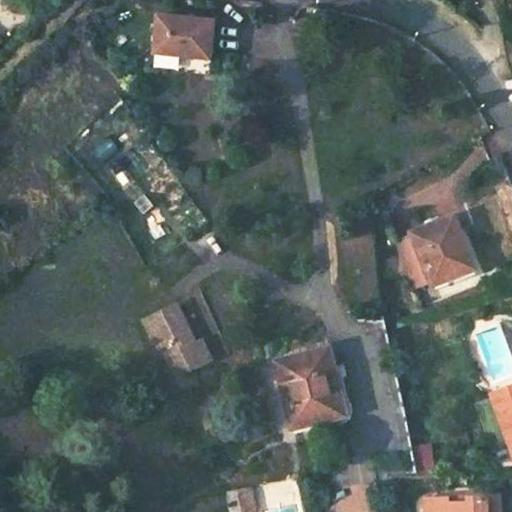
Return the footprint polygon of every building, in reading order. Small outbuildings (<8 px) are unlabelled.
[(175,18),(171,55),(225,62),(230,26),(175,18)] [(457,225),(413,242),(435,292),(484,273),(474,249),(468,252),(457,225)] [(177,336),(163,344),(180,378),(210,363),(200,346),(186,353),(177,336)] [(330,351),(280,363),(295,428),(347,417),(330,351)] [(511,391),(485,401),(507,460),(511,458),(511,391)] [(254,511),(249,489),(226,494),(230,511),(254,511)] [(427,511),(504,511),(504,499),(428,499),(427,511)]
